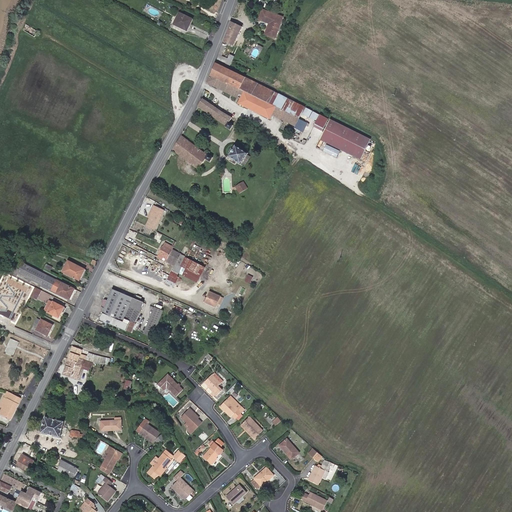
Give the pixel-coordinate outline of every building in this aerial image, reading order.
[(275,37),(283,16),(263,9),(259,19),(269,22),(265,34),(275,37)] [(180,13),(177,19),(174,24),(187,30),(193,19),(180,13)] [(232,21),(224,40),(234,45),(243,26),(232,21)] [(39,32),(27,24),(23,30),(35,37),(39,32)] [(231,65),(235,56),(231,54),(226,63),(231,65)] [(305,107),(215,62),(211,74),(208,82),(215,86),(219,79),(228,83),(224,90),(241,99),(239,103),(271,119),(273,116),(274,113),(277,115),(296,124),(296,126),(297,127),(296,129),(299,131),(300,128),(302,130),(306,122),(299,119),(305,107)] [(224,90),(228,83),(219,79),(215,86),(224,90)] [(220,109),(203,98),(198,105),(226,125),(226,126),(231,129),(234,124),(230,122),(233,117),(220,109)] [(370,140),(330,119),(320,139),(360,160),(370,140)] [(210,161),(213,157),(208,153),(207,154),(182,134),(173,149),(198,168),(206,158),(210,161)] [(241,149),(236,146),(230,155),(235,158),(233,161),(237,163),(239,161),(246,165),(249,159),(247,158),(249,155),(249,154),(244,151),(246,149),(242,147),(241,149)] [(352,171),(361,175),(364,168),(356,164),(352,171)] [(243,177),(239,171),(234,174),(238,180),(243,177)] [(236,185),(239,193),(248,188),(245,181),(236,185)] [(155,229),(161,215),(164,209),(154,205),(149,216),(151,217),(147,225),(155,229)] [(188,228),(183,237),(190,241),(194,232),(188,228)] [(125,239),(133,242),(137,232),(130,229),(125,239)] [(212,244),(196,235),(192,242),(195,244),(197,240),(211,247),(212,244)] [(165,242),(159,254),(167,259),(173,249),(174,247),(165,242)] [(181,266),(186,256),(173,249),(167,259),(175,263),(175,265),(170,274),(176,278),(177,275),(178,273),(182,266),(181,266)] [(206,267),(186,256),(181,266),(182,266),(178,273),(197,282),(200,276),(201,276),(206,267)] [(79,280),(85,269),(69,261),(63,272),(79,280)] [(37,283),(43,272),(24,263),(18,273),(37,283)] [(77,290),(43,272),(37,283),(70,299),(73,292),(75,293),(77,290)] [(166,282),(172,286),(176,278),(170,274),(166,282)] [(249,284),(253,276),(248,274),(245,281),(249,284)] [(42,291),(35,287),(31,297),(38,300),(42,291)] [(105,299),(104,299),(102,305),(102,306),(105,307),(100,319),(127,330),(128,327),(133,329),(144,302),(113,289),(108,300),(105,299)] [(216,306),(217,303),(219,300),(221,301),(223,297),(210,291),(207,299),(205,302),(216,306)] [(45,311),(48,312),(54,302),(50,300),(45,311)] [(54,302),(48,312),(59,317),(62,312),(64,313),(66,308),(54,302)] [(151,336),(163,310),(156,307),(144,333),(151,336)] [(48,335),(53,325),(42,319),(42,320),(38,318),(34,325),(38,327),(38,329),(44,332),(43,333),(48,335)] [(20,342),(11,338),(4,353),(14,357),(20,342)] [(83,350),(73,346),(70,352),(63,373),(78,379),(81,368),(91,371),(94,363),(104,364),(105,364),(108,364),(110,358),(107,358),(89,352),(87,356),(81,354),(83,350)] [(212,374),(204,383),(213,391),(212,392),(217,396),(223,390),(219,385),(223,381),(215,372),(213,375),(212,374)] [(176,397),(183,389),(168,375),(158,384),(164,390),(166,388),(176,397)] [(0,405),(0,406),(3,408),(10,393),(7,392),(0,405)] [(10,393),(3,408),(0,413),(11,418),(21,398),(10,393)] [(231,396),(220,406),(231,417),(232,415),(236,419),(242,413),(238,409),(241,406),(231,396)] [(190,408),(189,409),(198,418),(200,417),(190,408)] [(181,417),(187,422),(191,426),(188,429),(187,430),(190,434),(198,426),(194,422),(198,418),(189,409),(181,417)] [(271,424),(273,423),(272,422),(276,419),(272,414),(266,419),(271,424)] [(64,422),(45,417),(41,432),(60,437),(64,422)] [(121,417),(116,417),(116,420),(114,420),(101,421),(101,430),(114,430),(114,428),(122,428),(121,417)] [(263,430),(250,417),(241,424),(254,438),(256,436),(258,438),(260,436),(258,435),(263,430)] [(276,426),(281,421),(278,417),(276,419),(272,422),(273,423),(276,426)] [(141,433),(154,441),(160,433),(148,425),(150,422),(146,419),(138,431),(141,433)] [(153,443),(154,441),(141,433),(140,434),(153,443)] [(155,440),(159,443),(166,438),(162,434),(155,440)] [(225,448),(213,438),(207,444),(211,448),(203,457),(211,464),(225,448)] [(300,453),(287,438),(280,444),(284,450),(292,460),(300,453)] [(105,459),(112,447),(109,445),(102,458),(105,459)] [(121,452),(112,447),(105,459),(100,468),(109,473),(111,470),(117,459),(121,452)] [(313,457),(318,452),(314,449),(309,454),(313,457)] [(147,474),(153,478),(157,474),(158,475),(165,467),(166,467),(172,460),(171,459),(173,456),(166,450),(159,459),(156,457),(151,464),(153,466),(147,474)] [(179,451),(173,457),(180,462),(185,455),(179,451)] [(317,460),(321,455),(318,452),(313,457),(317,460)] [(23,454),(17,464),(28,471),(34,460),(23,454)] [(316,465),(308,480),(319,485),(322,478),(325,479),(329,472),(328,472),(332,463),(325,459),(322,466),(319,464),(318,466),(316,465)] [(58,470),(73,478),(78,468),(61,460),(59,467),(58,470)] [(167,468),(166,467),(165,467),(158,475),(160,476),(167,468)] [(267,467),(254,478),(255,479),(252,482),(257,489),(261,486),(274,475),(267,467)] [(177,481),(172,487),(185,500),(194,491),(190,487),(181,478),(184,474),(180,471),(174,478),(177,481)] [(24,484),(5,473),(2,481),(12,486),(17,488),(21,490),(24,484)] [(113,483),(106,477),(103,480),(106,482),(98,493),(108,501),(116,490),(110,486),(113,483)] [(2,481),(0,483),(0,488),(9,493),(12,486),(2,481)] [(37,502),(42,492),(30,487),(27,493),(24,491),(27,485),(24,484),(21,490),(17,498),(16,497),(14,501),(17,502),(29,508),(33,499),(37,502)] [(80,488),(73,484),(69,491),(76,495),(80,488)] [(239,485),(226,496),(233,504),(246,492),(239,485)] [(323,510),(328,501),(311,492),(309,495),(305,493),(302,500),(323,510)] [(14,501),(0,493),(0,506),(2,507),(2,505),(14,510),(17,502),(14,501)] [(94,503),(88,498),(86,502),(89,504),(85,509),(82,511),(96,511),(97,511),(95,509),(96,508),(95,507),(94,503)]
